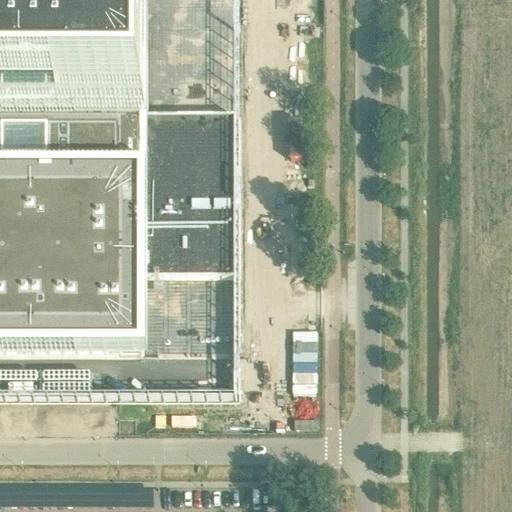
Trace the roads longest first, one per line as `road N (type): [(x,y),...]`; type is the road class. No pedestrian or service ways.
road 1 (unclassified): [(0,452),(333,452),(356,440),(369,415),(368,0)]
road 2 (track): [(356,440),(493,441)]
